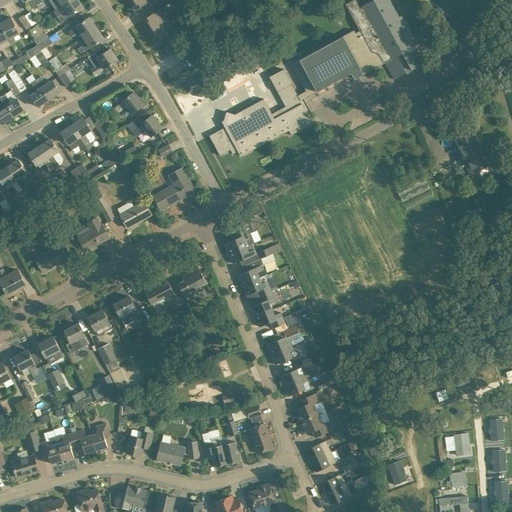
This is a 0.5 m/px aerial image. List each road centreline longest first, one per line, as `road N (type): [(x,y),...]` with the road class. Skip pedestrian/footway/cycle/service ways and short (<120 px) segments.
road 1 (tertiary): [(226,208),(511,49)]
road 2 (residential): [(0,498),(112,467),(215,484),(291,453)]
road 3 (residential): [(291,453),(200,222)]
road 4 (tertiary): [(0,333),(200,222)]
road 5 (unclassified): [(226,208),(143,65)]
road 6 (unclassified): [(0,146),(143,65)]
